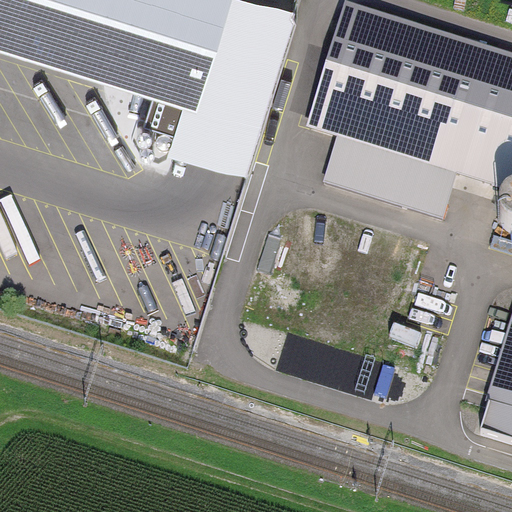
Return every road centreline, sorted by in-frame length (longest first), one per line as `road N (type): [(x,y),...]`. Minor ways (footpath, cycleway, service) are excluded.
road 1 (track): [(335,511),(32,410),(0,422)]
road 2 (residential): [(511,40),(376,0)]
